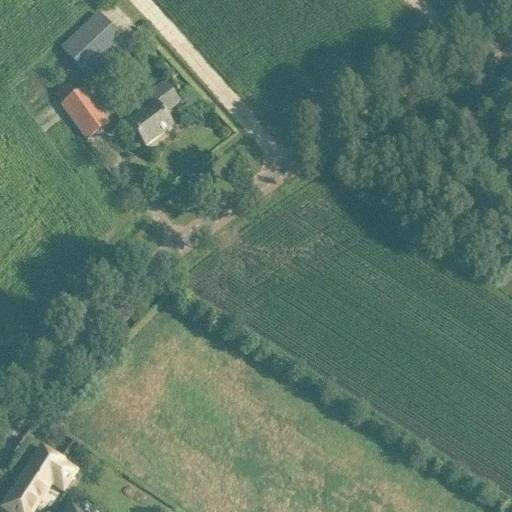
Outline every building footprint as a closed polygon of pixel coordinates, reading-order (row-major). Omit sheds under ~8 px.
[(59,50),(86,79),(124,44),(97,14),(59,50)] [(54,94),(60,103),(74,93),(68,84),(54,94)] [(162,116),(178,104),(164,85),(147,98),(154,107),(128,126),(145,149),(171,129),(162,116)] [(62,107),(75,125),(87,141),(108,126),(83,91),(62,107)] [(1,509),(5,511),(32,511),(51,484),(61,491),(74,472),(63,465),(64,464),(40,449),(1,509)]
